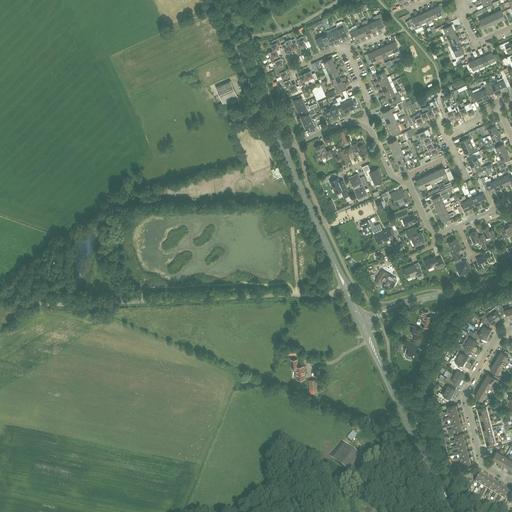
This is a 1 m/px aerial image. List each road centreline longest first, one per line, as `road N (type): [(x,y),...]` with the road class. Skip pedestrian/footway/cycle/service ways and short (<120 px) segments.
road 1 (unclassified): [(345,287),(60,304),(0,292)]
road 2 (secondary): [(359,318),(454,511)]
road 3 (secondary): [(217,0),(282,150)]
road 4 (residential): [(483,463),(465,392),(498,334),(511,328)]
road 5 (secondary): [(282,150),(345,287)]
road 6 (residential): [(362,124),(367,98),(348,51),(334,49),(291,69)]
